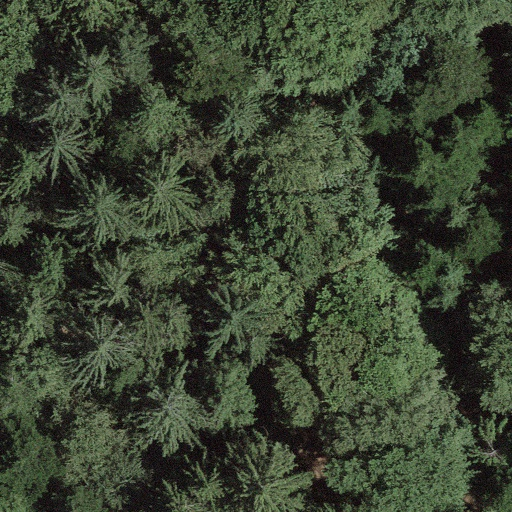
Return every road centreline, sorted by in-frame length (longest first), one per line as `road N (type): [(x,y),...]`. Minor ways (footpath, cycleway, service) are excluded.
road 1 (track): [(511,6),(408,2),(150,19),(106,9)]
road 2 (track): [(396,511),(411,480),(511,383)]
road 3 (track): [(0,109),(83,38),(114,0)]
